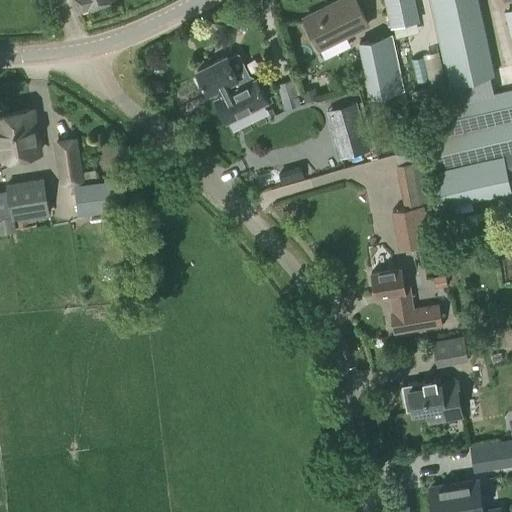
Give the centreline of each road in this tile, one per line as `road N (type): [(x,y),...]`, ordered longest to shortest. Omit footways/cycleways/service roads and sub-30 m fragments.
road 1 (unclassified): [(366,511),(330,325),(287,259),(154,129)]
road 2 (unclassified): [(0,58),(95,47),(205,0)]
